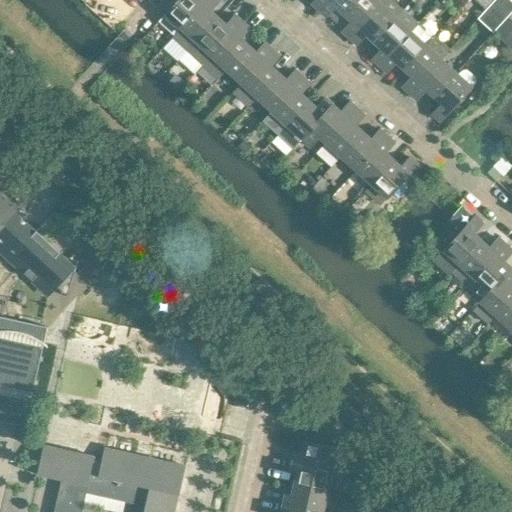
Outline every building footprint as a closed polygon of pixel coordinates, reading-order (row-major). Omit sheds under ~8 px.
[(177,0),(159,20),(175,34),(206,0),(177,0)] [(218,0),(206,0),(181,28),(172,38),(187,51),(218,18),(210,11),(219,1),(218,0)] [(314,0),(311,3),(319,10),(327,0),(314,0)] [(327,0),(319,10),(326,17),(332,10),(340,17),(355,0),(327,0)] [(355,0),(340,17),(348,24),(342,31),(349,38),(383,0),(355,0)] [(395,0),(383,0),(349,38),(356,45),(365,35),(373,42),(404,8),(395,0)] [(494,0),(474,0),(485,10),(492,3),(494,0)] [(493,33),(508,17),(511,12),(511,1),(510,0),(494,0),(492,3),(485,10),(477,19),(493,33)] [(218,18),(187,51),(203,65),(242,22),(249,14),(243,8),(236,16),(235,15),(226,25),(218,18)] [(381,49),(372,59),(379,66),(417,24),(419,22),(404,8),(373,42),(381,49)] [(511,20),(508,17),(493,33),(511,50),(511,20)] [(217,79),(226,70),(248,45),(240,38),(249,28),(242,22),(203,65),(202,65),(217,79)] [(396,62),(403,70),(432,38),(417,24),(379,66),(387,72),(396,62)] [(411,77),(402,86),(409,93),(444,55),(451,48),(436,34),(432,38),(403,70),(411,77)] [(226,70),(241,84),(272,49),(265,43),(256,53),(248,45),(226,70)] [(247,106),(256,97),(278,73),(270,66),(279,56),(272,49),(241,84),(232,93),(247,106)] [(444,55),(409,93),(417,100),(426,90),(433,97),(459,69),(444,55)] [(441,104),(432,114),(440,121),(474,83),(476,81),(476,76),(468,68),(463,68),(461,71),(459,69),(433,97),(441,104)] [(256,97),(271,111),(302,77),(295,70),(286,80),(278,73),(256,97)] [(276,136),(286,125),(308,101),(300,93),(309,84),(302,77),(271,111),(261,122),(276,136)] [(180,79),(174,85),(179,90),(186,83),(180,79)] [(291,150),(301,139),(333,105),(325,98),(316,108),(308,101),(286,125),(276,136),(291,150)] [(340,112),(333,105),(301,139),(310,147),(319,137),(325,143),(357,109),(349,102),(340,112)] [(330,168),(340,157),(363,132),(355,125),(364,115),(357,109),(325,143),(315,154),(330,168)] [(370,139),(363,132),(340,157),(356,170),(387,136),(379,130),(370,139)] [(356,170),(371,184),(393,160),(385,153),(394,143),(387,136),(356,170)] [(252,146),(244,139),(238,147),(245,154),(252,146)] [(400,167),(393,160),(371,184),(386,199),(392,193),(404,179),(409,174),(418,164),(410,157),(400,167)] [(488,174),(495,180),(501,174),(494,167),(488,174)] [(410,184),(404,179),(392,193),(397,198),(410,184)] [(0,241),(28,268),(29,268),(24,273),(32,280),(36,275),(37,276),(52,289),(53,290),(56,287),(67,297),(89,222),(53,211),(34,232),(14,213),(18,208),(18,207),(17,208),(0,191),(0,241)] [(443,250),(434,260),(450,275),(452,272),(459,265),(481,241),(473,233),(482,224),(474,216),(465,226),(463,228),(452,218),(448,227),(435,242),(443,250)] [(481,241),(459,265),(452,272),(467,286),(505,244),(498,238),(489,248),(481,241)] [(471,294),(480,302),(511,268),(503,261),(511,251),(511,250),(505,244),(467,286),(473,292),(471,294)] [(488,324),(495,316),(511,297),(511,286),(509,284),(511,281),(511,268),(480,302),(473,310),(488,324)] [(511,297),(495,316),(510,330),(511,327),(511,297)] [(9,421),(13,421),(15,421),(16,417),(25,419),(23,427),(24,427),(43,345),(47,348),(47,347),(43,344),(47,327),(0,316),(0,420),(2,421),(6,421),(9,421)] [(498,333),(490,342),(495,346),(503,337),(498,333)] [(294,451),(292,460),(332,469),(337,448),(322,445),(324,437),(324,436),(303,416),(302,416),(297,439),(303,441),(300,453),(294,451)] [(173,511),(177,495),(178,495),(185,466),(104,448),(100,466),(92,464),(94,457),(43,445),(36,475),(61,480),(53,511),(173,511)] [(332,469),(292,460),(290,470),(296,471),(293,483),(327,491),(332,469)] [(284,493),(282,503),(323,511),(327,491),(293,483),(291,495),(284,493)] [(382,492),(380,501),(392,504),(393,499),(384,490),(382,492)] [(390,511),(392,504),(380,501),(378,510),(388,511),(390,511)] [(323,511),(282,503),(280,511),(323,511)]
